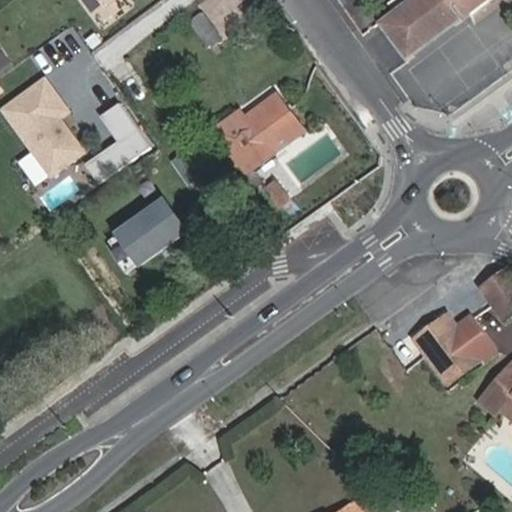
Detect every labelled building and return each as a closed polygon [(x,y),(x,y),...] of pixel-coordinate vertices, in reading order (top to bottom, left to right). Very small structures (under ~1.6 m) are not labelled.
[(103,0),(115,18),(140,0),(103,0)] [(452,1),(451,0),(415,0),(413,1),(412,0),(410,0),(406,3),(408,5),(391,18),(389,16),(381,21),(387,30),(390,28),(405,50),(402,51),(409,59),(418,53),(416,50),(455,20),(457,23),(465,17),(452,1)] [(464,0),(473,11),(488,0),(412,0),(413,1),(415,0),(464,0)] [(188,22),(208,47),(220,38),(201,12),(188,22)] [(67,110),(45,79),(4,108),(50,173),(82,151),(67,130),(57,128),(52,121),(67,110)] [(212,132),(242,175),(272,154),(265,144),(293,124),(274,97),(242,120),(245,124),(241,127),(233,117),(212,132)] [(126,99),(104,112),(122,141),(88,161),(99,181),(155,147),(126,99)] [(272,154),(300,134),(293,124),(265,144),(272,154)] [(205,172),(190,150),(175,161),(191,182),(205,172)] [(56,209),(85,185),(73,171),(44,195),(56,209)] [(265,185),(272,196),(282,190),(274,179),(265,185)] [(282,190),(272,196),(279,208),(291,201),(282,190)] [(163,197),(117,230),(142,263),(188,230),(163,197)] [(511,306),(511,278),(506,271),(476,292),(484,303),(495,318),(511,306)] [(447,383),(493,349),(468,314),(452,326),(444,314),(412,337),(447,383)] [(511,358),(479,398),(499,416),(504,410),(511,400),(511,358)] [(365,511),(357,499),(349,504),(354,511),(365,511)]
